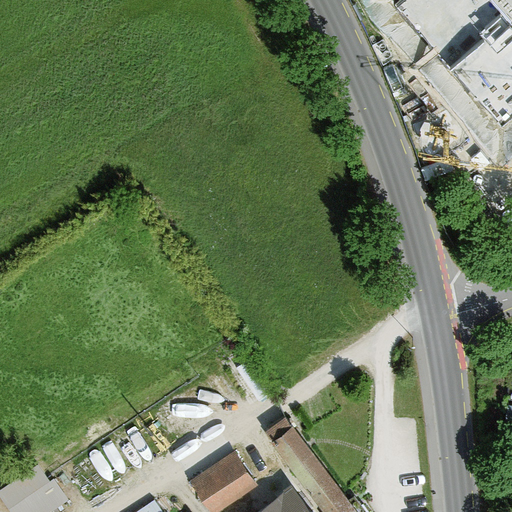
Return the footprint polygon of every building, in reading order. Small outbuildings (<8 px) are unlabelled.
[(356,511),(287,420),(268,434),(326,511),(356,511)] [(257,481),(236,450),(193,479),(214,510),(257,481)] [(39,466),(0,491),(0,493),(12,511),(50,511),(69,500),(55,479),(50,483),(47,478),(39,466)] [(308,511),(292,489),(261,511),(308,511)] [(137,511),(162,511),(155,500),(137,511)]
